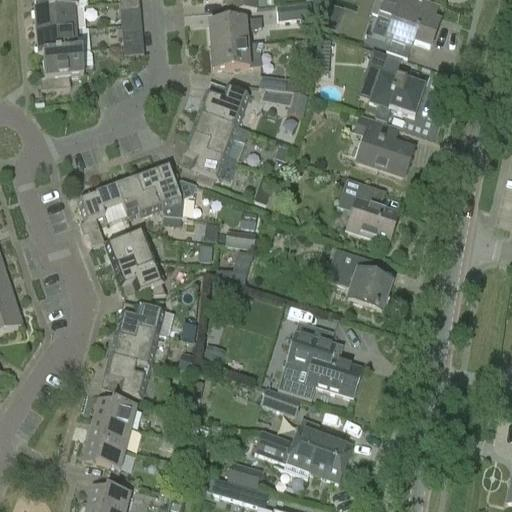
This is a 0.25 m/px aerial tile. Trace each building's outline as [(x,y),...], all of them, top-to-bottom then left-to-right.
[(75,0),(36,0),(37,13),(33,14),(33,15),(83,10),(77,10),(75,0)] [(202,0),(203,5),(231,3),(232,13),(258,11),(257,0),(202,0)] [(407,64),(413,45),(430,51),(438,25),(425,20),(430,5),(414,0),(376,0),(370,19),(396,28),(386,57),(407,64)] [(119,15),(140,13),(139,5),(118,7),(119,15)] [(275,12),(277,27),(316,23),(315,8),(275,12)] [(83,10),(33,15),(35,37),(82,33),(81,32),(85,32),(83,10)] [(334,36),(338,24),(325,20),(321,31),(334,36)] [(245,35),(261,34),(260,24),(208,28),(210,52),(246,49),(245,35)] [(121,38),(141,36),(141,28),(120,30),(121,38)] [(76,55),(75,41),(82,40),(82,33),(35,37),(37,60),(89,55),(88,55),(80,56),(80,55),(76,55)] [(330,46),(317,45),(316,61),(329,62),(330,46)] [(262,48),(246,49),(210,52),(212,76),(261,72),(260,59),(259,59),(262,48)] [(123,60),(143,58),(143,51),(122,52),(123,60)] [(89,55),(37,60),(37,62),(41,61),(43,82),(39,82),(40,95),(68,92),(67,82),(82,80),(81,70),(92,69),(91,57),(89,55)] [(379,75),(369,105),(414,121),(425,89),(396,79),(401,66),(372,56),(367,71),(379,75)] [(287,97),(289,84),(260,81),(258,93),(287,97)] [(249,137),(234,132),(238,121),(240,122),(244,113),(244,112),(242,111),(246,101),(209,87),(201,107),(204,108),(199,120),(248,138),(249,137)] [(307,99),(309,89),(293,87),(291,97),(307,99)] [(291,97),(286,119),(303,123),(307,101),(291,97)] [(390,117),(378,113),(374,125),(386,128),(390,117)] [(225,164),(237,168),(248,138),(199,120),(195,130),(193,129),(190,138),(210,145),(206,157),(225,164)] [(368,143),(360,166),(403,181),(412,154),(394,148),(399,135),(359,122),(353,138),(368,143)] [(180,172),(199,179),(196,187),(212,193),(216,182),(230,187),(237,168),(225,164),(206,157),(210,145),(190,138),(189,139),(192,140),(188,150),(186,149),(182,159),(185,161),(180,172)] [(279,149),(274,162),(287,167),(291,154),(279,149)] [(196,192),(182,187),(174,189),(174,188),(162,192),(156,173),(145,176),(146,179),(137,182),(136,180),(134,180),(142,200),(153,196),(160,215),(161,215),(163,222),(186,224),(188,203),(192,202),(196,192)] [(115,189),(127,222),(138,218),(140,222),(149,219),(148,216),(159,213),(160,215),(153,196),(142,200),(134,180),(125,183),(126,186),(115,189)] [(260,187),(272,191),(274,184),(262,180),(260,187)] [(352,218),(346,236),(388,250),(398,218),(380,212),(385,197),(336,181),(334,186),(340,188),(339,192),(344,193),(337,213),(352,218)] [(106,224),(125,217),(115,189),(104,193),(103,191),(93,194),(95,199),(76,206),(80,216),(82,215),(86,226),(104,219),(106,224)] [(266,209),(269,200),(266,199),(259,197),(257,196),(254,205),(266,209)] [(241,218),(239,232),(254,234),(255,223),(256,219),(241,218)] [(270,246),(275,230),(266,227),(261,243),(270,246)] [(205,230),(203,246),(215,248),(217,231),(205,230)] [(225,249),(224,252),(253,256),(253,254),(257,255),(260,244),(255,243),(255,239),(227,235),(225,246),(222,245),(221,246),(217,245),(217,248),(221,249),(225,249)] [(137,274),(156,267),(155,266),(153,267),(149,258),(152,257),(148,247),(143,249),(138,237),(106,250),(110,260),(108,261),(112,270),(132,262),(137,274)] [(211,249),(200,248),(199,265),(210,266),(211,249)] [(351,293),(347,304),(347,305),(380,316),(390,287),(379,283),(383,271),(335,255),(325,285),(351,293)] [(132,262),(112,270),(113,272),(115,271),(118,280),(116,281),(120,291),(139,283),(144,295),(146,294),(148,299),(165,299),(157,277),(159,276),(156,267),(137,274),(132,262)] [(242,290),(246,275),(245,275),(233,271),(232,276),(221,275),(219,283),(229,286),(242,290)] [(0,309),(13,305),(5,281),(0,282),(0,309)] [(0,336),(21,330),(13,305),(0,309),(0,336)] [(137,332),(158,337),(160,329),(157,328),(163,305),(146,306),(144,313),(142,312),(139,323),(119,318),(117,328),(119,328),(116,339),(114,338),(114,339),(134,344),(137,332)] [(111,361),(144,369),(147,359),(151,360),(154,349),(152,349),(155,338),(157,339),(158,337),(137,332),(134,344),(114,339),(112,349),(114,349),(111,361)] [(315,332),(312,342),(330,347),(333,338),(315,332)] [(193,335),(182,334),(181,341),(192,343),(193,335)] [(312,342),(295,337),(277,396),(311,406),(315,391),(352,402),(361,372),(339,365),(343,351),(312,342)] [(207,350),(202,366),(222,372),(227,356),(207,350)] [(181,359),(177,373),(189,377),(193,362),(181,359)] [(144,369),(111,361),(107,372),(105,372),(103,382),(122,387),(119,398),(137,403),(140,392),(142,393),(145,383),(141,382),(144,369)] [(266,394),(260,411),(294,423),(300,406),(266,394)] [(92,423),(130,433),(135,413),(98,403),(92,423)] [(87,444),(124,454),(130,433),(92,423),(87,444)] [(301,424),(299,431),(293,447),(293,449),(345,469),(352,450),(316,437),(319,430),(301,424)] [(205,439),(208,431),(194,427),(191,435),(205,439)] [(159,440),(175,444),(177,436),(170,434),(171,432),(162,430),(159,440)] [(254,458),(285,469),(338,488),(345,469),(293,449),(293,447),(293,448),(262,437),(254,458)] [(175,444),(159,440),(159,441),(163,442),(161,451),(172,454),(175,444)] [(124,454),(87,444),(81,467),(106,473),(105,480),(117,483),(124,454)] [(169,476),(171,466),(159,464),(157,473),(169,476)] [(227,484),(257,492),(261,476),(232,468),(227,484)] [(257,492),(227,484),(226,488),(210,483),(206,497),(257,511),(265,511),(269,500),(256,496),(257,492)] [(86,511),(126,511),(130,499),(92,489),(86,511)] [(183,511),(186,504),(185,504),(186,501),(176,498),(175,501),(172,501),(168,511),(183,511)] [(315,511),(272,501),(268,511),(315,511)]
